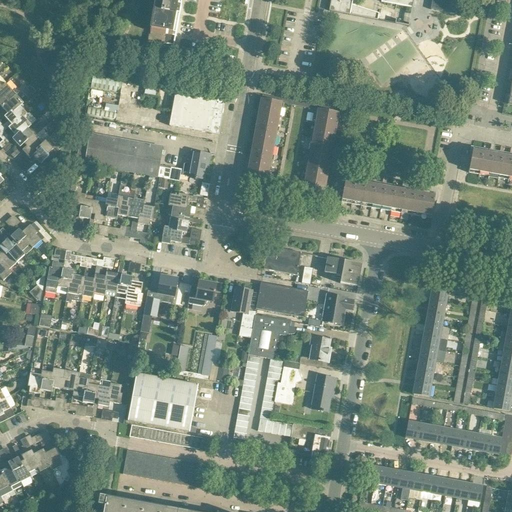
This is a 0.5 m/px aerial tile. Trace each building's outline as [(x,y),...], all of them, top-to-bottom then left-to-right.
[(146,47),(164,50),(165,44),(173,46),(176,33),(175,33),(178,17),(180,18),(181,10),(179,10),(181,0),(155,0),(150,32),(150,35),(149,35),(146,47)] [(330,0),(329,11),(355,16),(366,18),(378,20),(379,14),(352,5),(352,0),(381,0),(381,2),(412,8),(413,0),(330,0)] [(432,0),(430,10),(454,14),(457,0),(432,0)] [(90,89),(121,94),(123,79),(93,74),(90,89)] [(0,105),(1,106),(8,99),(7,98),(13,92),(6,84),(2,87),(0,88),(0,105)] [(226,96),(177,87),(169,126),(218,135),(226,96)] [(8,99),(1,106),(7,114),(11,110),(13,112),(20,106),(23,103),(16,95),(19,93),(16,89),(13,92),(7,98),(8,99)] [(295,106),(300,107),(301,102),(263,95),(262,98),(262,100),(261,99),(259,112),(259,116),(258,116),(256,127),(275,131),(275,127),(277,128),(281,108),(279,107),(280,103),(284,104),(292,105),(295,106)] [(301,102),(300,107),(304,107),(307,108),(316,110),(320,111),(319,115),(317,114),(313,134),(315,134),(315,138),(334,141),(336,130),(335,130),(336,126),(339,114),(338,113),(339,109),(301,102)] [(0,128),(0,135),(8,128),(16,121),(18,123),(24,118),(27,115),(20,106),(13,112),(11,110),(7,114),(4,117),(8,121),(0,128)] [(86,117),(116,122),(117,112),(88,107),(86,117)] [(12,132),(15,136),(20,132),(22,134),(27,129),(31,126),(24,118),(18,123),(16,121),(8,128),(0,135),(0,137),(2,141),(7,136),(8,136),(12,132)] [(20,132),(15,136),(12,139),(19,147),(17,149),(20,152),(22,151),(27,147),(25,145),(46,127),(40,121),(34,127),(36,129),(31,133),(27,129),(22,134),(20,132)] [(27,147),(22,151),(30,159),(33,156),(38,152),(36,150),(50,138),(44,131),(47,129),(46,127),(25,145),(27,147)] [(274,131),(275,131),(256,127),(253,140),(254,140),(253,145),(253,144),(251,155),(273,160),(274,156),(272,156),(276,136),(274,136),(274,132),(279,132),(274,131)] [(90,134),(89,138),(85,165),(92,166),(105,168),(111,138),(90,134)] [(75,163),(85,165),(89,138),(80,136),(75,163)] [(38,152),(33,156),(41,164),(48,157),(50,159),(50,158),(60,150),(50,138),(36,150),(38,152)] [(132,142),(111,138),(105,168),(127,172),(132,142)] [(310,163),(310,166),(328,170),(330,159),(330,158),(330,154),(331,154),(334,141),(315,138),(315,139),(310,138),(315,139),(314,143),(312,143),(308,163),(310,163)] [(161,179),(169,180),(170,169),(159,167),(162,147),(132,142),(127,172),(161,179)] [(20,152),(17,149),(11,155),(14,158),(20,152)] [(511,157),(483,152),(473,150),(468,173),(478,175),(511,181),(511,157)] [(189,177),(189,176),(188,176),(189,175),(195,176),(195,180),(197,180),(197,178),(203,179),(205,170),(204,170),(205,166),(208,166),(210,155),(192,152),(190,164),(186,164),(184,165),(183,170),(182,176),(189,177)] [(273,160),(251,155),(248,168),(249,168),(248,173),(247,173),(245,185),(268,189),(264,188),(265,184),(267,184),(270,164),(268,164),(269,160),(273,161),(273,160)] [(328,170),(310,166),(309,167),(305,166),(309,167),(309,171),(307,171),(303,191),(305,191),(304,195),(300,194),(300,195),(323,199),(325,187),(324,187),(325,182),(326,182),(328,170)] [(171,169),(170,169),(169,180),(179,182),(181,170),(171,168),(171,169)] [(0,184),(3,181),(5,183),(9,180),(3,174),(1,175),(0,173),(0,184)] [(167,189),(169,180),(161,179),(160,188),(167,189)] [(345,180),(341,203),(431,219),(435,196),(345,180)] [(203,182),(201,195),(209,196),(211,183),(203,182)] [(116,216),(127,218),(129,207),(127,207),(129,199),(130,195),(121,193),(122,187),(120,186),(118,197),(117,201),(116,209),(118,210),(116,216)] [(71,188),(69,201),(71,201),(69,211),(79,213),(80,208),(82,208),(85,195),(74,193),(75,189),(71,188)] [(181,205),(187,206),(188,202),(196,203),(197,203),(203,204),(204,198),(178,194),(177,196),(170,194),(168,205),(172,206),(180,208),(181,205)] [(93,223),(94,220),(95,215),(92,214),(95,202),(96,197),(85,195),(82,208),(80,208),(79,213),(79,218),(90,220),(89,223),(93,223)] [(95,202),(92,214),(95,215),(94,220),(105,223),(105,220),(107,213),(104,212),(106,199),(96,197),(95,202)] [(115,222),(116,216),(118,210),(116,209),(117,201),(106,199),(104,212),(107,213),(105,220),(115,222)] [(143,201),(129,199),(127,207),(129,207),(127,218),(133,219),(133,222),(132,222),(130,232),(131,232),(130,238),(135,239),(136,232),(138,224),(139,214),(141,214),(143,206),(143,201)] [(189,218),(190,213),(194,214),(195,208),(191,207),(187,206),(181,205),(180,208),(172,206),(170,217),(183,220),(183,217),(189,218)] [(154,208),(143,206),(141,214),(139,214),(138,224),(149,226),(150,221),(152,221),(154,208)] [(13,229),(21,221),(14,215),(6,223),(13,229)] [(192,219),(189,218),(183,217),(183,220),(170,217),(168,228),(177,229),(176,232),(182,233),(187,234),(189,222),(191,223),(192,219)] [(24,239),(33,249),(44,238),(39,232),(40,231),(34,223),(31,226),(30,225),(22,233),(26,237),(24,239)] [(170,245),(170,242),(194,246),(195,246),(196,241),(190,240),(190,239),(181,237),(182,233),(176,232),(177,229),(168,228),(164,227),(164,229),(161,243),(170,245)] [(0,231),(5,237),(8,234),(3,228),(0,230),(0,231)] [(5,237),(7,240),(11,244),(12,243),(21,252),(24,256),(33,249),(24,239),(26,237),(22,233),(19,229),(10,237),(8,234),(5,237)] [(7,253),(16,263),(24,256),(21,252),(12,243),(11,244),(7,240),(0,246),(0,248),(2,251),(6,255),(7,253)] [(301,253),(268,247),(263,270),(296,276),(300,254),(301,253)] [(0,264),(0,265),(2,264),(8,270),(16,263),(7,253),(6,255),(2,251),(0,252),(0,264)] [(340,284),(358,287),(362,264),(344,261),(344,262),(338,261),(338,260),(327,258),(324,272),(341,275),(340,284)] [(56,294),(57,287),(59,274),(62,275),(63,269),(64,265),(53,263),(52,268),(49,268),(45,292),(56,294)] [(0,278),(2,281),(11,274),(8,270),(2,264),(0,265),(0,264),(0,278)] [(95,275),(93,285),(95,286),(94,294),(104,296),(104,295),(107,283),(104,283),(105,277),(101,276),(102,268),(102,267),(102,268),(96,267),(95,275)] [(74,271),(63,269),(62,275),(59,274),(57,287),(68,289),(69,281),(72,281),(73,276),(74,271)] [(105,277),(104,283),(107,283),(104,295),(115,297),(118,281),(116,280),(117,274),(106,272),(105,277)] [(115,298),(126,300),(128,287),(131,287),(132,282),(133,277),(122,275),(122,272),(118,272),(117,274),(116,280),(118,281),(115,297),(115,298)] [(83,278),(82,287),(83,288),(82,296),(93,298),(94,294),(95,286),(93,285),(95,275),(84,273),(83,278)] [(35,283),(37,285),(42,291),(43,291),(45,278),(44,278),(42,276),(35,283)] [(81,302),(82,296),(83,288),(82,287),(83,278),(73,276),(72,281),(69,281),(68,289),(66,302),(71,303),(72,301),(81,302)] [(157,317),(160,302),(173,304),(177,279),(160,276),(157,293),(148,291),(143,315),(140,332),(149,334),(152,317),(157,317)] [(434,277),(432,289),(448,291),(450,280),(434,277)] [(141,294),(142,284),(132,282),(131,287),(128,287),(126,300),(125,304),(140,307),(143,294),(141,294)] [(198,286),(192,285),(191,285),(188,304),(203,307),(206,305),(207,301),(213,302),(216,285),(199,282),(198,286)] [(260,285),(256,309),(304,318),(309,292),(261,283),(260,285)] [(37,302),(41,302),(43,291),(42,291),(37,285),(29,293),(37,302)] [(251,339),(252,330),(255,316),(256,312),(248,311),(252,291),(236,288),(231,312),(243,314),(239,333),(245,334),(245,338),(251,339)] [(432,289),(430,300),(446,303),(448,291),(432,289)] [(327,295),(323,321),(341,324),(344,312),(344,309),(351,311),(353,301),(346,300),(346,299),(327,295)] [(430,300),(428,312),(444,315),(446,303),(430,300)] [(31,305),(29,315),(38,317),(40,306),(31,305)] [(428,312),(426,324),(442,327),(444,315),(428,312)] [(36,317),(26,315),(25,322),(35,324),(36,317)] [(252,330),(251,339),(248,356),(259,358),(259,357),(274,359),(279,335),(287,336),(287,334),(293,334),(294,334),(295,333),(296,333),(296,332),(296,331),(296,330),(296,329),(296,328),(295,328),(295,327),(294,327),(290,326),(290,322),(255,316),(252,330)] [(51,321),(40,319),(39,326),(50,328),(51,321)] [(478,321),(476,333),(481,334),(486,335),(487,329),(482,328),(483,322),(478,321)] [(426,324),(424,336),(439,338),(442,327),(426,324)] [(34,338),(36,327),(28,326),(26,336),(34,338)] [(109,328),(102,327),(99,326),(98,330),(97,336),(107,338),(108,333),(109,328)] [(87,327),(86,335),(97,336),(98,330),(93,330),(93,328),(87,327)] [(198,375),(197,379),(208,382),(216,342),(217,336),(205,334),(198,375)] [(18,335),(18,339),(26,341),(25,347),(28,347),(30,348),(32,348),(34,338),(26,336),(18,335)] [(421,347),(437,350),(445,352),(447,340),(439,338),(424,336),(421,347)] [(95,347),(96,339),(86,337),(84,345),(95,347)] [(300,360),(300,361),(299,365),(318,368),(318,369),(319,369),(321,361),(328,363),(329,354),(327,353),(330,341),(312,338),(311,346),(313,346),(310,359),(302,358),(301,358),(300,360)] [(107,341),(96,339),(95,347),(105,349),(107,341)] [(180,346),(175,375),(184,377),(187,377),(188,373),(185,372),(189,348),(180,346)] [(421,347),(419,359),(435,362),(437,350),(421,347)] [(511,351),(504,350),(502,362),(511,363),(511,351)] [(270,359),(269,366),(283,369),(284,362),(274,360),(270,359)] [(419,359),(417,371),(433,374),(435,362),(419,359)] [(247,361),(246,367),(258,369),(259,363),(247,361)] [(275,398),(274,403),(291,406),(295,385),(301,382),(297,371),(298,365),(287,363),(284,362),(283,369),(282,374),(281,380),(280,384),(277,383),(277,386),(276,392),(275,398)] [(511,363),(502,362),(500,374),(511,375),(511,363)] [(283,369),(269,366),(268,372),(282,374),(283,369)] [(42,367),(42,370),(41,376),(39,384),(42,385),(41,390),(52,392),(53,388),(54,382),(51,382),(53,369),(42,367)] [(246,367),(245,373),(257,375),(258,369),(246,367)] [(40,395),(41,390),(42,385),(39,384),(41,376),(42,370),(31,368),(28,387),(30,387),(29,393),(40,395)] [(53,388),(63,390),(64,380),(62,379),(64,371),(53,369),(51,382),(54,382),(53,388)] [(218,370),(216,381),(226,384),(229,372),(218,370)] [(79,374),(64,371),(62,379),(64,380),(63,390),(73,392),(74,386),(77,386),(79,374)] [(417,371),(415,383),(431,385),(433,374),(417,371)] [(268,372),(267,378),(281,380),(282,374),(268,372)] [(245,373),(244,379),(256,381),(257,375),(245,373)] [(72,396),(83,398),(84,392),(86,393),(88,384),(89,380),(90,376),(79,374),(77,386),(74,386),(73,392),(72,396)] [(128,421),(189,433),(198,385),(137,374),(128,421)] [(511,375),(500,374),(497,385),(511,388),(511,375)] [(334,393),(336,379),(317,376),(311,410),(323,413),(323,412),(328,412),(330,398),(329,398),(330,392),(334,393)] [(244,379),(243,385),(255,387),(256,381),(244,379)] [(429,398),(431,385),(415,383),(413,395),(429,398)] [(93,404),(93,407),(97,408),(98,405),(99,399),(96,399),(99,386),(88,384),(86,393),(84,392),(83,398),(82,402),(93,404)] [(110,384),(110,388),(108,396),(111,397),(110,403),(120,405),(122,394),(120,394),(122,386),(110,384)] [(243,385),(242,391),(254,393),(255,387),(243,385)] [(511,388),(497,385),(495,397),(511,400),(511,395),(511,388)] [(109,407),(110,403),(111,397),(108,396),(110,388),(99,386),(96,399),(99,399),(98,405),(109,407)] [(242,391),(241,397),(253,399),(254,393),(242,391)] [(241,397),(240,403),(252,405),(253,399),(241,397)] [(493,409),(509,412),(511,400),(495,397),(493,409)] [(0,423),(8,419),(6,416),(13,412),(11,408),(10,409),(5,399),(0,401),(0,423)] [(240,403),(239,409),(250,411),(252,405),(240,403)] [(239,409),(237,415),(249,417),(250,411),(239,409)] [(493,419),(505,422),(506,416),(494,414),(493,419)] [(237,415),(236,420),(248,423),(249,417),(237,415)] [(236,420),(235,426),(247,428),(248,423),(236,420)] [(260,420),(258,431),(264,433),(266,421),(260,420)] [(266,421),(264,433),(271,434),(273,422),(270,421),(266,421)] [(273,422),(271,434),(277,435),(279,423),(273,422)] [(405,438),(417,440),(420,424),(408,422),(405,438)] [(279,423),(277,435),(283,436),(286,424),(279,423)] [(286,424),(283,436),(290,437),(292,425),(286,424)] [(332,431),(293,424),(291,435),(291,438),(313,442),(310,458),(319,460),(320,460),(326,461),(332,431)] [(431,426),(420,424),(417,440),(429,442),(431,426)] [(129,437),(135,438),(137,427),(132,425),(129,437)] [(235,426),(234,432),(246,434),(247,428),(235,426)] [(429,442),(440,444),(443,428),(431,426),(429,442)] [(135,438),(141,439),(143,428),(137,427),(135,438)] [(149,429),(143,428),(141,439),(147,440),(149,429)] [(455,430),(443,428),(440,444),(452,447),(455,430)] [(147,440),(153,442),(155,430),(149,429),(147,440)] [(161,431),(155,430),(153,442),(159,443),(161,431)] [(452,447),(464,449),(467,432),(455,430),(452,447)] [(159,443),(165,444),(167,432),(161,431),(159,443)] [(173,433),(167,432),(165,444),(171,445),(173,433)] [(246,434),(234,432),(233,438),(245,440),(246,434)] [(478,434),(467,432),(464,449),(475,451),(478,434)] [(173,433),(171,445),(177,446),(179,434),(173,433)] [(179,434),(177,446),(183,447),(185,435),(179,434)] [(475,451),(487,453),(490,436),(478,434),(475,451)] [(185,435),(183,447),(188,448),(191,436),(185,435)] [(191,436),(188,448),(194,449),(197,437),(191,436)] [(502,438),(490,436),(487,453),(499,455),(499,453),(500,447),(501,441),(502,438)] [(197,437),(194,449),(200,450),(202,438),(197,437)] [(200,451),(208,453),(211,440),(202,438),(200,450),(200,451)] [(511,456),(511,450),(511,448),(500,447),(499,453),(511,456)] [(52,471),(62,466),(58,459),(60,458),(55,448),(45,453),(48,459),(46,460),(50,467),(52,471)] [(43,449),(34,454),(36,460),(34,461),(38,469),(40,472),(50,467),(46,460),(48,459),(45,453),(43,449)] [(21,456),(20,453),(16,455),(18,457),(20,463),(22,462),(28,473),(38,469),(34,461),(36,460),(34,454),(32,450),(21,456)] [(145,454),(139,453),(137,465),(143,466),(145,454)] [(151,455),(145,454),(143,466),(149,467),(151,455)] [(18,457),(8,463),(10,467),(12,472),(15,471),(20,482),(30,477),(28,473),(22,462),(20,463),(18,457)] [(168,458),(162,457),(160,469),(166,470),(168,458)] [(174,460),(168,458),(166,470),(172,471),(174,460)] [(123,475),(129,476),(131,464),(125,462),(123,475)] [(192,463),(186,462),(184,473),(190,474),(192,463)] [(198,464),(192,463),(190,474),(196,475),(198,464)] [(131,464),(129,476),(135,477),(137,465),(131,464)] [(204,465),(198,464),(196,475),(202,476),(204,465)] [(135,477),(140,478),(143,466),(137,465),(135,477)] [(143,466),(140,478),(146,479),(149,467),(143,466)] [(377,468),(365,466),(363,481),(374,483),(377,468)] [(22,486),(20,482),(15,471),(12,472),(10,467),(0,472),(2,475),(6,483),(8,482),(13,491),(22,486)] [(146,479),(152,480),(154,468),(149,467),(146,479)] [(154,468),(152,480),(158,481),(160,469),(154,468)] [(386,486),(389,470),(377,468),(374,483),(386,486)] [(158,481),(164,482),(166,470),(160,469),(158,481)] [(166,470),(164,482),(170,483),(172,471),(166,470)] [(400,472),(389,470),(386,486),(398,488),(400,472)] [(170,483),(176,484),(178,472),(172,471),(170,483)] [(178,472),(176,484),(182,485),(184,473),(178,472)] [(412,474),(400,472),(398,488),(403,489),(400,500),(407,502),(409,490),(412,474)] [(182,485),(188,486),(190,474),(184,473),(182,485)] [(190,474),(188,486),(193,488),(196,475),(190,474)] [(424,476),(412,474),(409,490),(421,492),(424,476)] [(2,475),(0,476),(0,494),(1,497),(3,501),(10,497),(11,498),(15,496),(13,491),(8,482),(6,483),(2,475)] [(193,488),(199,489),(202,476),(196,475),(193,488)] [(199,489),(205,490),(208,477),(202,476),(199,489)] [(436,478),(424,476),(421,492),(433,494),(436,478)] [(447,481),(436,478),(433,494),(445,496),(447,481)] [(459,483),(447,481),(445,496),(456,498),(459,483)] [(471,485),(459,483),(456,498),(468,500),(471,485)] [(483,487),(471,485),(468,500),(480,502),(483,487)] [(183,511),(100,497),(99,503),(103,504),(102,509),(104,509),(103,511),(183,511)]
